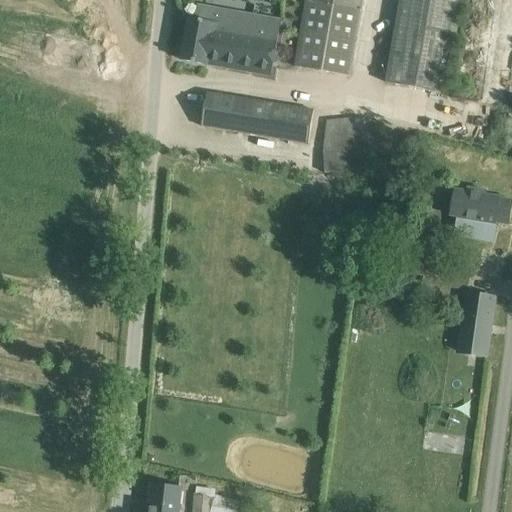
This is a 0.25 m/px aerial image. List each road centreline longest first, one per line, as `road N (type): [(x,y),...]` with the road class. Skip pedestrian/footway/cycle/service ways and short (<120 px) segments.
road 1 (unclassified): [(122,511),(163,0)]
road 2 (unclassified): [(493,511),(511,364)]
